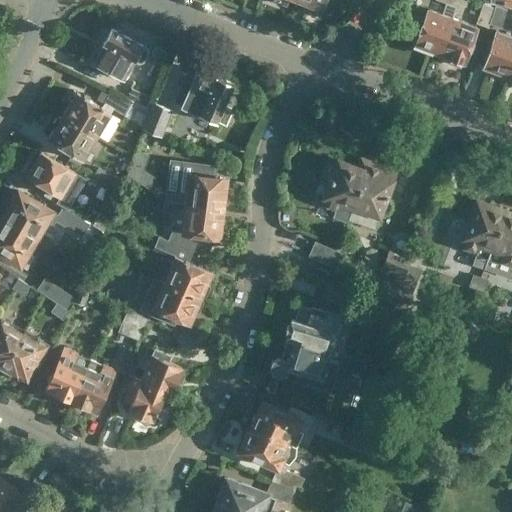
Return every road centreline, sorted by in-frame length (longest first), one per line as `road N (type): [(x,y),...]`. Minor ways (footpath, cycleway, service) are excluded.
road 1 (residential): [(155,511),(242,332),(266,163),(283,111),(318,66)]
road 2 (residential): [(511,136),(318,66)]
road 3 (residential): [(318,66),(148,0)]
road 4 (residential): [(123,511),(78,453),(0,404)]
